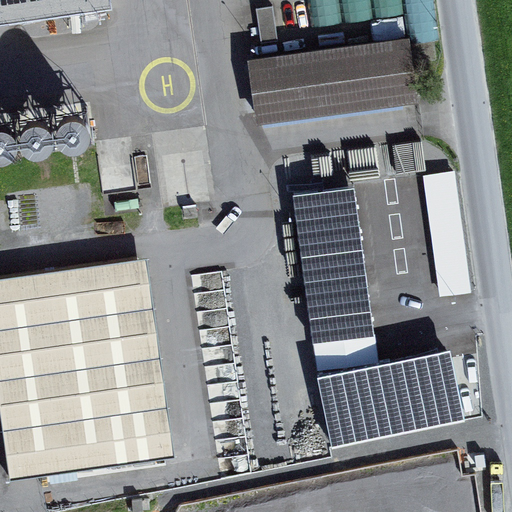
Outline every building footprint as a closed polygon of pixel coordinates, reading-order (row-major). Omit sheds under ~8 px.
[(108,0),(0,0),(0,25),(110,11),(108,0)] [(326,0),(327,25),(352,24),(350,0),(326,0)] [(435,0),(373,0),(374,15),(411,13),(412,44),(437,43),(435,0)] [(409,39),(247,63),(259,126),(419,105),(409,39)] [(455,172),(422,176),(438,298),(471,294),(455,172)] [(314,345),(375,337),(355,188),(294,196),(314,345)] [(147,251),(0,272),(0,407),(9,472),(171,449),(147,251)] [(377,350),(375,337),(314,345),(316,358),(318,372),(379,364),(377,350)] [(464,422),(450,352),(318,378),(332,449),(464,422)] [(483,438),(334,466),(342,511),(443,511),(495,502),(483,438)]
